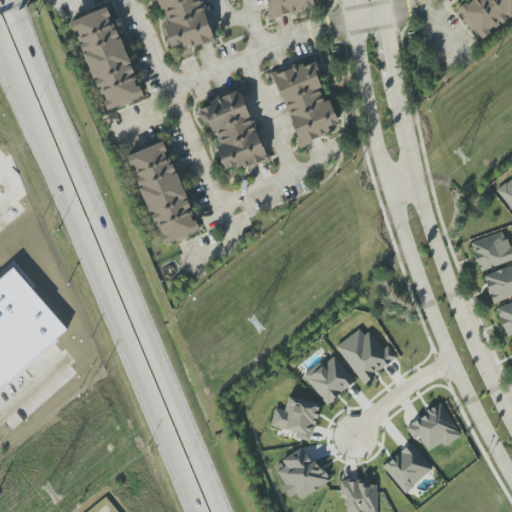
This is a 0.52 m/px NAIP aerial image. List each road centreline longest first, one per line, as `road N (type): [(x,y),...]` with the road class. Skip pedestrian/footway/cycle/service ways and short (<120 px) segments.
road 1 (motorway): [(219,511),(16,22)]
road 2 (motorway): [(0,40),(197,511)]
road 3 (residential): [(350,20),(374,150),(432,328),(511,479)]
road 4 (residential): [(511,421),(429,236),(382,15)]
road 5 (residential): [(447,357),(370,412),(354,436)]
